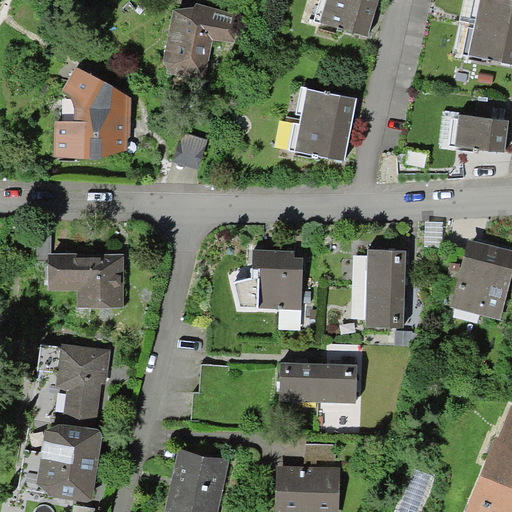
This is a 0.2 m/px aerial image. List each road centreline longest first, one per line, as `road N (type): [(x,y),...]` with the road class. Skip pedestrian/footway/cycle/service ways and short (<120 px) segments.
road 1 (residential): [(180,204),(119,511)]
road 2 (residential): [(397,0),(351,204)]
road 3 (residential): [(0,203),(180,204)]
road 4 (residential): [(180,204),(351,204)]
road 5 (residential): [(351,204),(511,194)]
